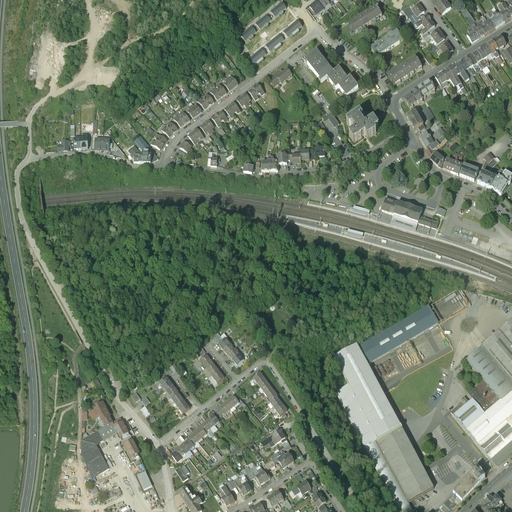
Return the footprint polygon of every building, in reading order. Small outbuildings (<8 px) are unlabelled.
[(442,0),(441,2),(435,6),(442,16),(451,9),(444,0),(442,0)] [(317,2),(310,7),(313,11),(317,8),(320,6),(317,2)] [(270,12),(275,18),(279,14),(280,16),(283,13),(282,12),(286,9),(281,3),(270,12)] [(415,7),(411,10),(415,15),(422,9),(419,6),(416,8),(415,7)] [(376,8),(349,25),(354,34),(382,17),(376,8)] [(422,9),(415,15),(417,18),(418,17),(419,18),(421,16),(421,15),(424,13),(422,9)] [(499,15),(497,17),(496,15),(494,16),(493,15),(490,11),(485,14),(489,21),(495,29),(505,23),(499,15)] [(501,13),(499,14),(499,15),(505,23),(509,20),(504,12),(504,11),(501,13)] [(270,12),(266,15),(271,21),(275,18),(270,12)] [(255,23),(260,29),(264,26),(265,28),(268,25),(267,24),(271,21),(266,15),(255,23)] [(428,17),(420,22),(422,25),(424,27),(431,22),(428,17)] [(473,19),(467,23),(471,27),(474,25),(476,24),(473,19)] [(297,21),(283,32),(288,38),(291,35),(293,37),(299,32),(298,30),(302,27),(297,21)] [(486,23),(484,24),(489,32),(495,29),(489,21),(486,23)] [(431,22),(424,27),(426,29),(428,32),(435,27),(431,22)] [(255,23),(251,26),(256,32),(260,29),(255,23)] [(483,25),(479,28),(484,35),(489,32),(484,24),(483,25)] [(240,35),(245,41),(249,38),(250,40),(253,37),(252,35),(256,32),(251,26),(240,35)] [(477,29),(474,31),(479,39),(484,35),(479,28),(477,29)] [(438,31),(435,33),(434,32),(431,34),(432,35),(431,36),(432,38),(434,40),(441,34),(438,31)] [(474,31),(467,36),(472,43),(479,39),(474,31)] [(284,41),(288,38),(283,32),(279,35),(284,41)] [(397,32),(392,35),(391,34),(389,36),(389,37),(384,40),(390,50),(403,41),(397,32)] [(441,34),(434,40),(437,44),(437,45),(443,40),(445,39),(444,39),(446,39),(445,37),(444,38),(441,34)] [(265,46),(270,52),(274,49),(275,51),(281,46),(280,44),(284,41),(279,35),(265,46)] [(501,37),(492,42),(498,50),(506,45),(501,37)] [(390,50),(384,40),(378,44),(377,43),(375,45),(375,46),(370,49),(376,58),(390,50)] [(437,44),(430,49),(432,52),(435,50),(445,43),(443,40),(437,45),(437,44)] [(495,52),(498,50),(492,42),(487,46),(492,53),(492,54),(495,52)] [(445,43),(435,50),(436,52),(438,50),(440,49),(446,44),(445,43)] [(446,44),(440,49),(443,53),(451,47),(448,43),(446,44)] [(261,49),(266,55),(270,52),(265,46),(261,49)] [(487,46),(482,49),(487,57),(491,54),(492,53),(487,46)] [(451,47),(443,53),(446,57),(447,56),(448,57),(451,55),(450,54),(453,51),(451,47)] [(266,55),(261,49),(247,60),(252,66),(256,63),(257,65),(263,60),(262,58),(266,55)] [(482,49),(477,52),(482,60),(487,57),(482,49)] [(503,52),(502,51),(499,52),(503,59),(506,57),(510,63),(511,62),(511,54),(509,49),(503,52)] [(316,52),(305,60),(307,63),(319,79),(320,78),(322,82),(327,78),(333,73),(330,70),(331,70),(325,63),(323,64),(322,63),(324,61),(319,54),(318,55),(316,52)] [(482,60),(477,52),(472,55),(477,63),(482,60)] [(496,53),(495,52),(492,54),(495,58),(499,63),(502,61),(497,53),(496,53)] [(477,63),(472,55),(468,58),(473,66),(477,63)] [(416,58),(402,67),(408,76),(413,73),(414,73),(416,71),(421,68),(416,58)] [(473,66),(468,58),(463,61),(468,69),(473,66)] [(463,61),(459,64),(464,71),(468,69),(463,61)] [(464,71),(459,64),(453,67),(458,75),(461,73),(462,75),(462,76),(469,87),(472,85),(464,71)] [(402,67),(388,75),(394,85),(400,81),(400,82),(403,80),(402,80),(408,76),(402,67)] [(453,67),(448,70),(460,90),(464,88),(458,78),(456,78),(455,77),(458,75),(453,67)] [(283,73),(281,70),(269,80),(273,85),(279,81),(281,83),(291,75),(287,69),(283,73)] [(347,79),(339,69),(333,73),(327,78),(336,89),(338,87),(346,97),(358,88),(350,77),(347,79)] [(460,90),(448,70),(443,73),(448,81),(450,80),(457,92),(460,90)] [(443,73),(435,78),(440,86),(448,81),(443,73)] [(233,78),(231,75),(229,77),(231,79),(226,83),(225,81),(223,83),(229,91),(238,84),(233,78)] [(430,82),(416,90),(417,91),(404,100),(409,108),(423,100),(422,98),(435,90),(432,85),(430,82)] [(258,84),(254,87),(254,86),(251,89),(248,91),(253,98),(257,95),(259,93),(263,91),(263,90),(258,84)] [(215,91),(212,94),(217,100),(226,93),(221,86),(218,89),(215,91)] [(245,94),(236,100),(241,107),(243,105),(248,102),(250,100),(245,94)] [(164,98),(169,103),(172,100),(167,95),(164,98)] [(203,101),(199,103),(204,110),(214,103),(209,96),(205,99),(203,101)] [(234,103),(224,110),(229,117),(233,114),(236,112),(239,109),(234,103)] [(195,108),(190,111),(189,110),(187,111),(193,119),(202,112),(197,106),(195,108)] [(436,122),(428,108),(423,111),(431,125),(436,122)] [(218,115),(215,117),(212,120),(217,126),(220,124),(223,122),(226,119),(227,119),(221,112),(218,115)] [(423,126),(415,112),(406,117),(414,131),(418,128),(423,126)] [(178,119),(175,122),(180,129),(190,121),(185,115),(182,117),(178,119)] [(360,115),(356,117),(356,118),(350,122),(350,121),(346,124),(350,128),(351,128),(354,133),(349,136),(354,143),(365,136),(368,139),(376,134),(374,132),(378,129),(373,122),(366,126),(362,120),(363,119),(360,115)] [(339,126),(333,116),(328,119),(334,129),(339,126)] [(209,122),(200,129),(205,135),(206,136),(208,135),(207,133),(212,130),(214,128),(209,122)] [(332,141),(321,124),(316,127),(328,144),(332,141)] [(163,134),(169,140),(172,137),(175,134),(178,131),(172,125),(169,128),(166,131),(163,134)] [(150,128),(147,132),(152,136),(155,133),(150,128)] [(217,133),(220,138),(226,134),(223,129),(217,133)] [(441,130),(434,136),(439,141),(443,137),(445,136),(448,133),(445,130),(443,132),(441,130)] [(197,131),(188,138),(193,145),(196,142),(199,140),(203,137),(197,131)] [(428,133),(419,139),(423,145),(431,140),(430,138),(428,133)] [(154,156),(140,139),(138,136),(136,138),(149,155),(151,157),(154,156)] [(439,141),(425,152),(430,161),(434,156),(431,151),(445,139),(443,137),(439,141)] [(167,143),(160,138),(158,142),(156,145),(154,148),(161,153),(163,149),(165,146),(167,143)] [(208,146),(213,142),(211,138),(205,141),(208,146)] [(431,140),(423,145),(426,151),(434,145),(431,140)] [(68,152),(68,147),(68,142),(62,142),(62,146),(58,147),(58,152),(68,152)] [(192,149),(184,144),(180,151),(188,156),(192,149)] [(319,152),(314,152),(315,157),(315,160),(325,159),(324,150),(319,150),(319,152)] [(144,158),(140,157),(140,159),(140,166),(151,167),(152,158),(151,158),(149,158),(149,155),(145,154),(144,158)] [(309,154),(301,155),(301,158),(301,164),(309,163),(309,157),(309,154)] [(434,156),(430,161),(438,168),(442,163),(444,161),(436,154),(434,156)] [(488,163),(483,167),(483,169),(487,173),(488,172),(497,163),(490,154),(484,159),(488,163)] [(287,158),(278,158),(278,166),(278,168),(287,168),(287,165),(287,159),(287,158)] [(301,158),(293,158),(293,165),(293,167),(301,167),(301,164),(301,158)] [(474,158),(463,166),(469,168),(470,167),(477,161),(474,158)] [(453,163),(447,161),(446,164),(445,164),(444,166),(442,170),(451,173),(454,164),(456,160),(454,159),(453,163)] [(457,160),(456,160),(454,164),(451,173),(458,176),(462,167),(460,162),(457,161),(457,160)] [(254,163),(246,162),(244,177),(252,178),(254,163)] [(267,164),(267,166),(264,166),(262,166),(262,175),(264,175),(268,175),(271,175),(271,164),(267,164)] [(470,167),(469,168),(463,166),(459,177),(474,182),(475,179),(476,179),(476,178),(478,172),(479,170),(470,167)] [(495,176),(488,172),(487,173),(484,175),(482,174),(477,184),(487,189),(490,191),(494,183),(499,179),(503,176),(504,174),(501,171),(495,176)] [(502,181),(499,179),(494,183),(490,191),(494,192),(501,197),(503,192),(504,192),(511,178),(511,176),(508,175),(508,174),(508,173),(506,172),(504,174),(503,176),(504,177),(502,181)] [(410,230),(415,232),(418,224),(418,223),(418,225),(422,226),(423,225),(429,227),(436,229),(438,224),(431,222),(420,218),(422,211),(418,210),(414,209),(405,205),(405,206),(398,203),(397,203),(386,199),(382,210),(382,211),(380,214),(379,219),(410,230)] [(446,211),(438,209),(436,215),(444,217),(446,211)] [(435,314),(439,321),(441,321),(450,316),(449,316),(460,309),(466,309),(468,307),(459,292),(453,293),(454,296),(455,296),(456,300),(459,299),(459,302),(457,303),(457,309),(438,310),(435,312),(435,314)] [(428,307),(384,333),(383,331),(374,336),(375,338),(358,348),(368,366),(414,339),(415,340),(417,339),(416,337),(424,333),(426,336),(435,331),(433,328),(438,325),(428,307)] [(511,323),(466,362),(467,362),(472,367),(471,368),(472,368),(477,373),(476,374),(477,374),(481,379),(484,383),(468,396),(472,401),(468,404),(464,399),(461,402),(465,407),(463,409),(460,406),(451,414),(453,417),(496,468),(511,454),(511,323)] [(219,331),(215,335),(217,337),(219,340),(220,342),(223,340),(219,336),(222,334),(219,331)] [(226,339),(219,346),(222,349),(223,351),(230,345),(227,342),(228,342),(226,339)] [(230,345),(223,351),(228,357),(229,356),(235,351),(232,348),(233,347),(231,345),(230,345)] [(376,441),(400,428),(368,366),(358,348),(356,346),(334,358),(349,386),(375,440),(376,441)] [(235,351),(229,356),(233,361),(240,356),(238,353),(238,352),(236,350),(235,351)] [(240,356),(233,361),(238,367),(244,361),(242,358),(243,357),(241,355),(240,356)] [(207,356),(200,361),(206,369),(213,364),(207,356)] [(213,364),(206,369),(212,377),(218,371),(213,364)] [(218,371),(212,377),(218,385),(225,379),(218,371)] [(257,376),(253,379),(256,383),(264,378),(260,373),(260,374),(258,372),(255,374),(257,376)] [(264,378),(256,383),(260,388),(267,383),(264,378)] [(166,379),(159,384),(165,392),(172,386),(166,379)] [(267,383),(260,388),(263,393),(270,387),(267,383)] [(178,394),(172,386),(165,392),(171,399),(178,394)] [(375,440),(349,386),(336,393),(364,447),(375,440)] [(270,387),(263,393),(266,397),(274,392),(270,387)] [(274,392),(266,397),(270,402),(276,397),(277,397),(274,392)] [(141,400),(136,394),(131,398),(135,404),(141,400)] [(178,394),(171,399),(177,407),(184,402),(178,394)] [(236,400),(233,397),(229,401),(234,407),(239,404),(236,400)] [(276,397),(270,402),(269,403),(273,407),(280,402),(276,397)] [(146,399),(142,402),(145,407),(150,403),(146,399)] [(229,401),(224,404),(230,411),(234,407),(229,401)] [(184,402),(177,407),(183,415),(190,410),(184,402)] [(280,402),(273,407),(276,412),(283,407),(280,402)] [(103,404),(96,408),(97,410),(92,413),(96,420),(99,418),(101,422),(102,422),(105,428),(105,429),(112,425),(108,418),(110,418),(106,411),(105,411),(104,409),(104,408),(103,404)] [(230,411),(224,404),(220,408),(221,410),(225,415),(230,411)] [(145,407),(140,411),(146,419),(150,415),(145,407)] [(283,407),(276,412),(280,417),(287,412),(283,407)] [(213,416),(209,420),(214,427),(219,423),(218,421),(214,416),(213,416)] [(214,427),(209,420),(204,424),(210,430),(214,427)] [(128,434),(120,421),(112,425),(118,435),(120,438),(128,434)] [(210,430),(204,424),(200,427),(201,429),(205,434),(210,430)] [(112,425),(105,429),(105,428),(97,432),(97,433),(99,437),(97,438),(100,444),(103,443),(103,444),(118,435),(112,425)] [(433,489),(400,428),(376,441),(375,440),(364,447),(373,464),(370,466),(382,488),(385,486),(398,511),(410,511),(412,511),(408,503),(433,489)] [(205,434),(201,429),(196,432),(202,439),(207,435),(205,434)] [(281,431),(273,436),(272,436),(269,438),(261,443),(263,447),(269,444),(275,440),(283,435),(281,431)] [(202,439),(196,432),(192,436),(198,443),(202,439)] [(109,470),(96,447),(103,444),(103,443),(100,444),(97,438),(99,437),(97,433),(82,441),(82,447),(85,453),(99,476),(109,470)] [(283,435),(275,440),(277,444),(281,442),(282,444),(285,442),(287,441),(283,435)] [(198,443),(192,436),(188,440),(189,441),(193,447),(198,443)] [(189,441),(184,445),(189,451),(190,452),(194,448),(193,447),(189,441)] [(133,442),(125,446),(132,459),(140,454),(133,442)] [(286,444),(282,446),(274,452),(276,454),(278,453),(284,449),(289,446),(288,443),(286,444)] [(184,445),(180,448),(185,454),(185,455),(190,452),(189,451),(184,445)] [(180,448),(175,452),(175,453),(181,459),(183,457),(182,456),(185,454),(180,448)] [(99,476),(85,453),(81,455),(93,480),(99,476)] [(181,459),(175,453),(171,456),(178,464),(182,461),(181,459)] [(280,456),(278,453),(276,454),(271,457),(272,461),(267,464),(270,469),(275,466),(274,465),(278,462),(283,470),(287,467),(280,456)] [(289,454),(285,456),(284,453),(280,456),(287,467),(294,463),(293,460),(289,454)] [(182,470),(180,468),(175,471),(183,483),(188,479),(186,476),(189,474),(189,473),(185,468),(182,470)] [(476,469),(465,481),(464,480),(463,480),(462,480),(462,481),(463,482),(460,485),(461,485),(453,493),(462,502),(486,477),(477,468),(476,469)] [(265,477),(261,469),(257,472),(260,476),(264,483),(270,480),(267,475),(265,477)] [(257,471),(252,474),(250,471),(246,474),(251,481),(254,480),(254,479),(260,476),(257,472),(257,471)] [(152,487),(146,473),(137,476),(144,491),(152,487)] [(264,483),(260,476),(254,479),(254,480),(259,487),(264,483)] [(240,483),(238,479),(234,481),(244,497),(248,494),(243,487),(240,483)] [(308,481),(301,485),(307,494),(308,493),(310,491),(311,491),(309,487),(310,486),(309,485),(310,485),(308,481)] [(252,492),(247,484),(245,485),(243,487),(248,494),(252,492)] [(307,494),(301,485),(289,493),(293,498),(298,496),(300,499),(303,497),(302,496),(305,495),(307,494)] [(195,501),(186,488),(179,493),(191,511),(202,504),(198,498),(195,501)] [(229,493),(225,488),(222,490),(224,493),(226,497),(231,505),(237,501),(234,497),(232,498),(229,493)] [(278,493),(272,496),(277,504),(283,501),(278,493)] [(453,493),(439,507),(444,511),(452,511),(462,502),(453,493)] [(319,496),(318,495),(314,497),(315,499),(313,500),(315,504),(323,499),(321,495),(319,496)] [(272,496),(267,500),(272,507),(277,504),(272,496)] [(490,497),(483,503),(485,505),(481,509),(484,511),(488,511),(490,511),(491,511),(492,511),(498,507),(497,505),(499,503),(501,505),(502,503),(501,501),(496,496),(492,499),(490,497)] [(231,505),(226,497),(224,499),(222,500),(227,507),(231,505)] [(323,499),(315,504),(318,509),(320,508),(323,506),(326,504),(323,499)] [(202,504),(191,511),(202,511),(201,510),(207,505),(205,502),(202,504)]
